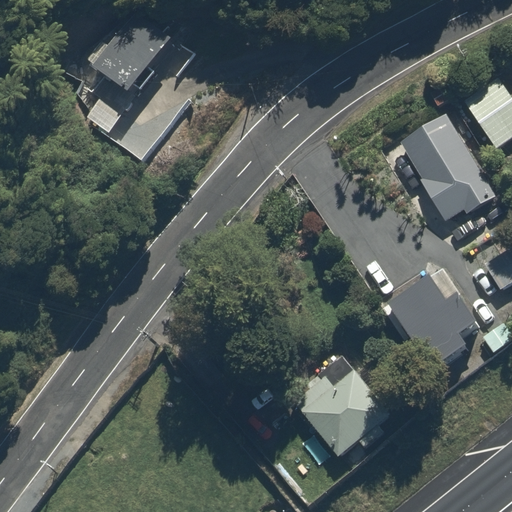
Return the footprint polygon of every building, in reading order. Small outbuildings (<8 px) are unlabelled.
[(87,65),(128,95),(169,40),(128,10),(87,65)] [(499,153),(511,143),(511,98),(499,79),(464,103),(499,153)] [(452,102),(444,89),(432,96),(440,109),(452,102)] [(499,200),(449,118),(403,145),(425,182),(422,183),(448,225),(467,214),(470,218),(499,200)] [(511,243),(483,263),(501,290),(511,282),(511,243)] [(434,279),(391,307),(435,376),(473,353),(465,341),(483,329),(448,273),(434,281),(434,279)] [(293,402),(342,461),(362,445),(368,452),(388,436),(382,428),(393,419),(344,360),(293,402)]
